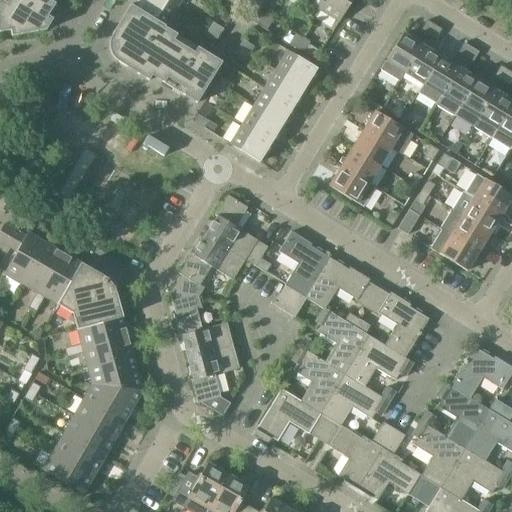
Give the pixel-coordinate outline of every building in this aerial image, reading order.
[(8,0),(5,5),(0,5),(0,28),(1,32),(10,30),(11,36),(46,30),(53,19),(49,17),(58,0),(8,0)] [(163,0),(140,0),(135,8),(165,26),(176,8),(163,0)] [(303,0),(319,10),(325,0),(303,0)] [(325,0),(319,10),(339,22),(352,0),(325,0)] [(165,27),(165,26),(135,8),(130,5),(112,35),(110,39),(109,42),(109,45),(109,48),(110,52),(111,55),(113,57),(115,60),(118,62),(148,81),(152,76),(196,103),(222,62),(165,27)] [(259,27),(266,16),(259,11),(252,22),(259,27)] [(224,13),(220,20),(227,24),(231,17),(224,13)] [(273,20),(266,16),(259,27),(266,31),(273,20)] [(420,31),(428,36),(434,25),(427,20),(420,31)] [(213,23),(208,30),(219,37),(224,30),(213,23)] [(296,49),(303,38),(295,34),(293,38),(289,36),(291,31),(289,30),(290,28),(285,25),(277,38),(296,49)] [(434,25),(428,36),(435,40),(441,29),(434,25)] [(219,37),(208,30),(204,37),(215,44),(219,37)] [(399,82),(405,73),(422,45),(403,34),(380,70),(399,82)] [(310,43),(303,38),(296,49),(315,60),(320,52),(309,45),(310,43)] [(238,47),(250,54),(254,46),(243,40),(238,47)] [(457,54),(464,58),(471,48),(464,43),(457,54)] [(405,73),(423,84),(440,57),(422,45),(405,73)] [(245,61),(250,54),(238,47),(227,66),(233,70),(240,58),(245,61)] [(454,117),(460,107),(477,79),(466,73),(472,63),(478,52),(471,48),(464,58),(458,68),(441,96),(435,105),(454,117)] [(275,70),(305,88),(317,69),(287,51),(275,70)] [(423,84),(441,96),(458,68),(440,57),(423,84)] [(501,81),(508,70),(500,66),(494,77),(501,81)] [(264,88),(294,106),(305,88),(275,70),(264,88)] [(511,79),(511,72),(508,70),(501,81),(508,86),(511,79)] [(220,77),(216,84),(227,91),(231,83),(220,77)] [(460,107),(478,118),(495,91),(477,79),(460,107)] [(227,91),(216,84),(212,92),(223,98),(227,91)] [(253,107),(282,125),(294,106),(264,88),(253,107)] [(473,127),(491,139),(511,104),(511,100),(495,91),(478,118),(473,127)] [(197,114),(205,119),(212,108),(204,102),(202,106),(197,114)] [(510,151),(511,147),(511,104),(491,139),(510,151)] [(242,125),(271,143),(282,125),(253,107),(242,125)] [(375,111),(363,130),(391,148),(401,154),(413,135),(403,128),(375,111)] [(217,126),(205,119),(197,114),(192,122),(212,134),(217,126)] [(271,143),(242,125),(230,144),(259,162),(271,143)] [(352,149),(380,166),(391,148),(363,130),(352,149)] [(432,162),(439,151),(431,146),(424,157),(432,162)] [(340,167),(368,184),(380,166),(352,149),(340,167)] [(444,170),(451,159),(444,154),(437,165),(444,170)] [(375,189),(368,184),(340,167),(329,186),(364,208),(375,189)] [(408,184),(415,188),(422,178),(415,173),(408,184)] [(476,174),(465,193),(501,215),(511,197),(511,195),(485,179),(476,174)] [(427,181),(420,191),(428,196),(435,185),(427,181)] [(408,199),(415,188),(408,184),(401,194),(408,199)] [(409,210),(420,216),(425,207),(423,206),(428,196),(420,191),(409,210)] [(463,192),(452,210),(490,234),(501,215),(465,193),(463,192)] [(260,258),(260,259),(267,247),(257,241),(257,240),(235,227),(248,208),(227,195),(214,215),(217,217),(205,236),(245,260),(255,266),(260,258)] [(385,221),(392,225),(399,215),(391,210),(385,221)] [(408,236),(420,216),(409,210),(397,229),(408,236)] [(440,229),(442,230),(478,252),(490,234),(452,210),(440,229)] [(4,274),(21,284),(44,243),(28,233),(26,237),(4,224),(0,230),(0,241),(17,251),(4,274)] [(478,252),(442,230),(430,249),(466,271),(478,252)] [(296,292),(305,297),(329,258),(310,246),(311,244),(291,231),(278,252),(298,264),(285,285),(296,292)] [(170,293),(198,297),(204,288),(200,285),(211,267),(233,280),(245,260),(205,236),(193,255),(191,253),(179,274),(181,275),(170,293)] [(28,307),(32,309),(64,254),(44,243),(21,284),(37,293),(28,307)] [(58,308),(59,306),(83,265),(64,254),(32,309),(36,312),(44,297),(57,304),(56,307),(58,308)] [(270,265),(260,259),(260,258),(255,266),(266,273),(270,265)] [(324,310),(325,309),(338,288),(357,300),(369,280),(349,267),(348,269),(329,258),(305,297),(306,298),(306,299),(323,309),(324,310)] [(72,313),(114,280),(111,276),(109,277),(107,279),(83,265),(59,306),(72,313)] [(77,329),(122,316),(114,288),(117,287),(118,285),(114,280),(72,313),(77,329)] [(273,305),(284,311),(296,292),(285,285),(273,305)] [(306,298),(305,297),(296,292),(284,311),(294,318),(306,299),(306,298)] [(397,325),(384,345),(384,346),(404,359),(404,358),(428,319),(409,307),(410,305),(390,292),(377,313),(397,325)] [(187,358),(233,345),(226,323),(202,329),(196,309),(201,307),(198,297),(170,293),(175,313),(173,314),(179,337),(182,337),(187,358)] [(324,310),(323,309),(317,320),(322,323),(316,332),(336,344),(324,362),(324,363),(344,375),(368,336),(365,334),(364,334),(354,328),(344,321),(325,309),(324,310)] [(349,313),(344,321),(354,328),(359,319),(349,313)] [(65,349),(66,353),(128,336),(122,316),(77,329),(81,344),(65,349)] [(364,334),(365,334),(369,326),(359,319),(354,328),(364,334)] [(85,370),(88,370),(133,357),(128,336),(66,353),(67,357),(83,353),(87,367),(85,368),(85,369),(85,370)] [(413,363),(404,358),(404,359),(384,346),(384,345),(368,336),(344,375),(364,387),(376,368),(395,380),(400,371),(406,374),(413,363)] [(306,337),(300,348),(308,353),(308,352),(314,342),(306,337)] [(239,368),(233,345),(187,358),(193,379),(191,380),(197,403),(200,402),(223,416),(231,403),(220,397),(214,375),(239,368)] [(473,347),(449,386),(470,399),(483,378),(502,390),(511,373),(511,367),(494,357),(493,359),(473,347)] [(324,363),(324,362),(308,352),(308,353),(300,348),(293,359),(298,362),(292,371),(312,383),(300,401),(300,402),(320,414),(344,375),(324,363)] [(31,355),(27,362),(35,367),(39,359),(31,355)] [(88,370),(92,384),(142,390),(133,357),(88,370)] [(35,367),(27,362),(22,370),(31,375),(35,367)] [(38,373),(34,380),(45,386),(49,379),(38,373)] [(382,413),(388,402),(380,397),(381,397),(364,387),(344,375),(320,414),(331,420),(340,426),(340,425),(352,407),(371,419),(377,410),(382,413)] [(28,391),(36,395),(40,388),(32,383),(28,391)] [(456,418),(445,436),(445,437),(464,449),(488,410),(489,410),(470,399),(449,386),(444,383),(437,394),(442,397),(437,406),(456,418)] [(82,401),(123,425),(142,390),(92,384),(82,401)] [(387,387),(381,397),(380,397),(388,402),(395,392),(387,387)] [(300,402),(300,401),(281,389),(253,434),(265,441),(268,436),(277,441),(289,422),(308,434),(309,434),(319,440),(331,420),(320,414),(300,402)] [(14,402),(19,395),(11,390),(7,398),(14,402)] [(32,403),(36,395),(28,391),(24,398),(32,403)] [(14,402),(7,398),(2,406),(10,410),(14,402)] [(508,422),(511,415),(511,409),(495,400),(489,410),(488,410),(508,422)] [(72,418),(113,442),(123,425),(82,401),(72,418)] [(511,424),(508,422),(488,410),(464,449),(484,462),(485,461),(496,443),(511,452),(511,424)] [(427,411),(420,422),(428,427),(429,426),(435,416),(427,411)] [(8,426),(16,431),(20,423),(12,418),(8,426)] [(62,435),(103,459),(113,442),(72,418),(62,435)] [(362,436),(361,438),(340,425),(340,426),(331,420),(319,440),(329,446),(329,447),(348,459),(337,476),(346,481),(343,486),(354,493),(382,449),(371,442),(362,436)] [(445,437),(445,436),(429,426),(428,427),(420,422),(413,433),(419,436),(413,445),(432,457),(421,475),(421,476),(430,481),(440,488),(464,449),(445,437)] [(383,423),(371,442),(382,449),(394,429),(383,423)] [(16,431),(8,426),(4,434),(12,438),(16,431)] [(392,455),(393,455),(404,436),(394,429),(382,449),(392,455)] [(52,453),(93,476),(103,459),(62,435),(52,453)] [(402,461),(393,455),(392,455),(382,449),(354,493),(365,500),(368,495),(377,500),(388,483),(407,495),(418,501),(430,481),(421,476),(421,475),(401,463),(402,461)] [(502,488),(509,477),(501,472),(501,471),(485,461),(484,462),(464,449),(440,488),(461,500),(472,481),(491,493),(497,484),(502,488)] [(93,476),(52,453),(43,470),(84,493),(93,476)] [(511,463),(507,461),(501,471),(501,472),(509,477),(511,471),(511,463)] [(183,509),(188,511),(206,511),(228,475),(225,473),(224,468),(216,464),(212,465),(207,463),(196,482),(186,476),(185,477),(173,498),(171,501),(183,508),(183,509)] [(179,473),(167,494),(173,498),(185,477),(179,473)] [(248,511),(238,506),(249,487),(244,484),(243,479),(236,475),(231,477),(228,475),(206,511),(248,511)] [(479,511),(477,510),(461,500),(440,488),(430,481),(418,501),(428,507),(425,511),(479,511)] [(289,511),(291,510),(288,509),(286,504),(279,500),(274,501),(270,499),(262,511),(248,511),(289,511)] [(483,500),(477,510),(479,511),(487,511),(492,505),(483,500)]
